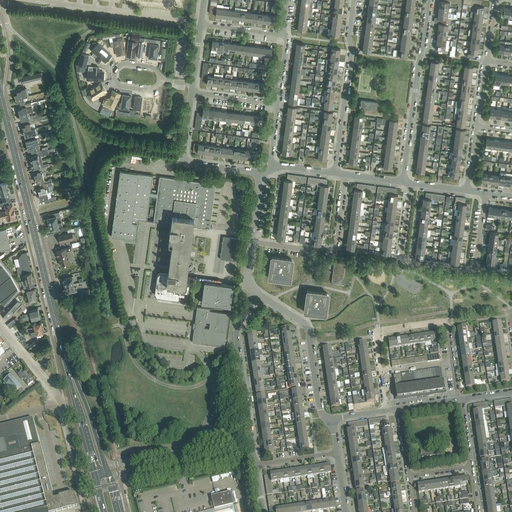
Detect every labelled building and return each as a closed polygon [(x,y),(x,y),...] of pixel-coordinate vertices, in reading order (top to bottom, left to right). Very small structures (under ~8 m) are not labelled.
[(216,14),(215,16),(222,17),(223,5),(217,4),(217,5),(216,8),(216,11),(216,14)] [(448,13),(438,12),(438,17),(441,18),(441,21),(450,22),(451,19),(450,19),(451,13),(448,13)] [(439,23),(438,29),(448,30),(450,30),(451,25),(450,25),(450,22),(441,21),(441,24),(439,23)] [(122,39),(113,41),(114,46),(116,57),(125,55),(122,39)] [(129,41),(127,56),(135,57),(137,42),(129,41)] [(94,52),(91,56),(99,62),(102,59),(105,62),(111,55),(98,43),(92,51),(94,52)] [(143,47),(143,44),(139,44),(136,58),(141,59),(142,52),(144,52),(145,47),(143,47)] [(158,46),(149,45),(148,59),(157,60),(158,46)] [(465,53),(465,56),(474,57),(474,54),(477,55),(478,48),(470,47),(469,53),(465,53)] [(81,53),(79,60),(86,63),(89,55),(81,53)] [(99,67),(88,67),(88,71),(87,71),(87,79),(103,80),(103,78),(104,78),(104,77),(104,75),(104,74),(104,73),(104,72),(99,71),(99,67)] [(42,78),(40,73),(21,78),(22,83),(42,78)] [(100,83),(88,91),(93,100),(107,91),(103,86),(102,87),(100,83)] [(14,93),(15,95),(16,99),(24,97),(26,97),(28,96),(27,89),(22,90),(22,91),(14,93)] [(114,109),(120,94),(112,90),(109,98),(107,99),(105,98),(102,103),(114,109)] [(129,111),(130,97),(121,97),(120,110),(129,111)] [(144,97),(143,111),(151,113),(151,107),(152,107),(153,103),(152,103),(152,99),(144,97)] [(140,111),(142,99),(132,98),(130,110),(140,111)] [(376,110),(378,102),(360,100),(360,102),(359,102),(359,105),(360,105),(360,108),(376,110)] [(19,111),(20,115),(28,113),(27,109),(26,108),(32,106),(31,103),(23,105),(24,108),(21,108),(22,109),(18,110),(19,111)] [(115,114),(116,109),(114,109),(114,110),(105,106),(103,105),(101,109),(107,111),(108,110),(112,113),(112,114),(115,114)] [(37,121),(42,119),(42,118),(44,117),(44,116),(42,116),(42,117),(27,121),(28,123),(25,124),(26,125),(22,126),(23,127),(23,131),(31,129),(35,128),(34,123),(36,123),(37,121)] [(31,129),(23,131),(24,135),(25,135),(25,137),(32,135),(38,134),(37,127),(35,128),(31,129)] [(45,135),(44,132),(34,135),(34,136),(31,137),(32,139),(29,140),(26,141),(26,142),(27,143),(26,143),(27,147),(38,144),(37,139),(39,138),(39,137),(45,135)] [(203,153),(205,145),(194,143),(193,151),(203,153)] [(43,154),(42,151),(35,152),(36,155),(30,157),(31,163),(42,160),(41,155),(43,154)] [(48,163),(45,164),(43,164),(42,160),(31,163),(32,167),(33,168),(33,169),(38,167),(39,168),(49,165),(50,165),(50,164),(49,164),(48,163)] [(47,170),(46,169),(50,168),(49,165),(39,168),(39,171),(37,172),(37,173),(34,174),(34,175),(35,179),(43,177),(43,176),(46,176),(45,171),(47,170)] [(210,229),(216,184),(159,176),(157,193),(151,192),(153,175),(120,171),(111,236),(135,240),(138,219),(147,220),(150,196),(157,197),(154,221),(171,224),(170,227),(169,234),(170,234),(168,244),(172,245),(168,273),(167,274),(160,273),(157,275),(156,284),(156,286),(155,293),(157,296),(159,297),(158,300),(183,303),(183,300),(185,300),(188,297),(190,278),(188,275),(187,275),(187,271),(188,267),(192,234),(193,227),(197,227),(208,229),(210,229)] [(41,188),(38,189),(38,190),(38,191),(39,195),(47,193),(50,192),(48,186),(52,185),(51,182),(49,182),(44,183),(42,184),(43,187),(41,187),(41,188)] [(236,186),(235,197),(245,198),(246,188),(236,186)] [(9,191),(8,191),(7,188),(0,190),(0,197),(2,197),(2,196),(9,194),(9,193),(9,191)] [(48,196),(47,193),(39,195),(40,199),(41,200),(44,200),(45,203),(56,200),(55,197),(49,198),(48,196)] [(13,209),(12,204),(11,204),(10,201),(0,203),(0,206),(5,206),(6,210),(0,211),(0,215),(14,212),(14,209),(13,209)] [(15,216),(14,212),(0,215),(0,220),(0,219),(7,217),(8,220),(15,218),(15,216)] [(59,212),(56,213),(49,215),(49,218),(48,218),(49,224),(61,221),(59,212)] [(62,225),(61,221),(49,224),(51,230),(59,228),(58,225),(62,225)] [(74,239),(72,232),(75,232),(74,228),(71,228),(67,229),(68,233),(58,236),(59,243),(74,239)] [(0,250),(11,248),(6,229),(0,230),(0,250)] [(236,261),(239,238),(223,236),(220,259),(236,261)] [(61,265),(62,265),(64,265),(65,264),(70,263),(68,256),(70,256),(69,252),(72,251),(71,247),(56,250),(58,257),(59,257),(61,265)] [(17,266),(19,273),(29,270),(31,270),(27,252),(22,253),(18,259),(20,266),(17,266)] [(271,257),(269,275),(271,275),(271,278),(272,279),(279,280),(279,278),(283,278),(283,280),(287,281),(288,281),(288,278),(290,278),(291,278),(293,262),(292,262),(291,262),(291,259),(290,259),(286,258),(285,258),(280,258),(279,257),(272,257),(271,257)] [(333,261),(324,260),(321,280),(330,282),(331,282),(344,284),(344,282),(347,262),(333,261)] [(0,283),(11,275),(2,265),(0,266),(0,283)] [(29,270),(19,273),(19,275),(24,274),(24,276),(22,277),(23,281),(25,280),(33,278),(31,272),(29,273),(29,270)] [(0,301),(17,287),(11,275),(0,283),(0,301)] [(74,276),(73,276),(66,278),(66,279),(63,280),(65,286),(74,284),(73,280),(74,279),(74,276)] [(24,289),(33,286),(33,285),(34,284),(33,278),(25,280),(26,284),(23,284),(24,288),(24,289)] [(205,281),(202,303),(214,304),(214,306),(218,307),(218,305),(231,307),(234,285),(233,285),(230,285),(221,283),(217,283),(208,282),(205,281)] [(75,287),(74,284),(65,286),(66,292),(69,292),(69,293),(76,291),(77,290),(76,287),(75,287)] [(34,289),(33,286),(24,289),(24,288),(21,289),(22,292),(27,291),(28,295),(36,293),(34,288),(34,289)] [(17,316),(26,307),(21,302),(18,299),(20,298),(16,294),(19,291),(17,287),(0,301),(5,306),(4,308),(3,307),(1,309),(2,310),(0,311),(6,317),(12,311),(13,312),(17,316)] [(307,291),(304,309),(305,309),(307,310),(306,312),(307,313),(315,314),(315,312),(319,312),(319,314),(323,315),(324,315),(324,312),(326,312),(328,296),(326,296),(327,293),(326,293),(322,293),(321,292),(315,292),(314,291),(308,291),(307,291)] [(37,300),(36,293),(28,295),(29,302),(28,303),(29,304),(32,304),(32,301),(37,300)] [(194,328),(192,342),(225,347),(229,314),(210,311),(210,308),(197,307),(195,323),(194,323),(193,328),(194,328)] [(39,314),(38,309),(29,311),(30,313),(22,315),(22,316),(21,316),(21,318),(39,314)] [(42,327),(41,322),(33,324),(34,327),(26,329),(27,332),(29,331),(31,330),(42,327)] [(466,332),(465,326),(467,326),(466,323),(459,324),(460,327),(457,328),(458,334),(466,332)] [(14,325),(10,328),(14,333),(18,330),(15,325),(14,325)] [(31,330),(29,331),(30,336),(32,336),(44,333),(42,327),(31,330)] [(443,381),(441,368),(414,372),(400,374),(393,375),(395,388),(397,398),(397,399),(407,398),(445,392),(443,381)] [(33,382),(26,372),(24,373),(23,371),(19,374),(22,378),(24,377),(29,385),(33,382)] [(20,385),(12,375),(3,381),(16,397),(24,390),(21,386),(22,386),(21,385),(20,385)] [(302,401),(301,394),(292,396),(293,402),(302,401)] [(0,511),(56,511),(77,507),(73,492),(59,496),(59,498),(53,499),(40,445),(39,445),(32,417),(0,425),(0,445),(5,444),(7,452),(0,454),(0,511)] [(422,458),(430,457),(438,456),(437,448),(421,450),(421,453),(420,453),(420,456),(421,456),(422,458)] [(234,511),(233,505),(230,492),(211,497),(214,509),(204,511),(234,511)]
